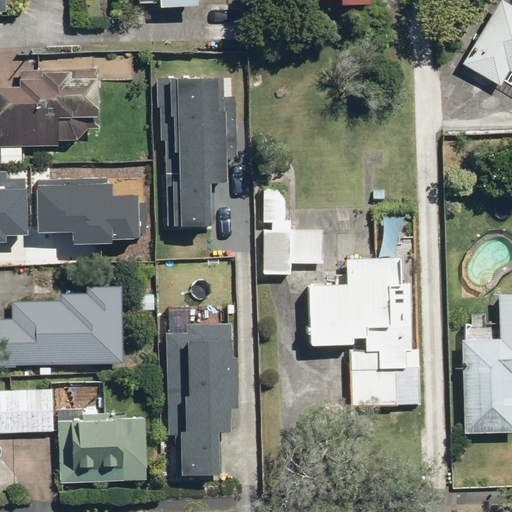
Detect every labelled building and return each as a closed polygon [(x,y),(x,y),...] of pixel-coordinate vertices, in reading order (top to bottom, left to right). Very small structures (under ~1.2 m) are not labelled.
[(511,5),(502,0),(499,0),(462,64),(499,86),(509,70),(511,72),(511,5)] [(245,7),(207,6),(207,40),(244,41),(245,7)] [(0,146),(58,145),(58,140),(76,140),(89,126),(102,126),(101,91),(102,91),(102,82),(98,82),(98,68),(41,70),(41,78),(19,79),(19,84),(0,84),(0,146)] [(206,211),(206,255),(256,255),(256,205),(247,205),(247,168),(184,168),(184,211),(206,211)] [(286,189),(262,188),(261,219),(272,220),(271,229),(263,229),(261,272),(289,274),(289,262),(322,263),(323,230),(291,229),(292,219),(285,219),(286,189)] [(350,406),(420,404),(418,349),(411,349),(409,283),(400,283),(400,257),(346,258),(346,284),(308,285),(310,345),(352,344),(352,337),(364,337),(365,350),(348,351),(350,406)] [(171,284),(167,284),(169,356),(189,356),(191,393),(227,392),(226,355),(234,354),(232,282),(204,283),(204,272),(171,273),(171,284)] [(12,319),(0,318),(0,367),(16,367),(16,365),(122,363),(121,286),(86,286),(86,293),(60,293),(60,300),(11,301),(12,319)] [(499,338),(461,339),(463,433),(511,432),(511,293),(498,293),(499,338)] [(52,388),(0,390),(0,433),(53,432),(52,388)] [(81,419),(56,420),(59,484),(147,479),(144,416),(112,418),(111,412),(80,413),(81,419)]
